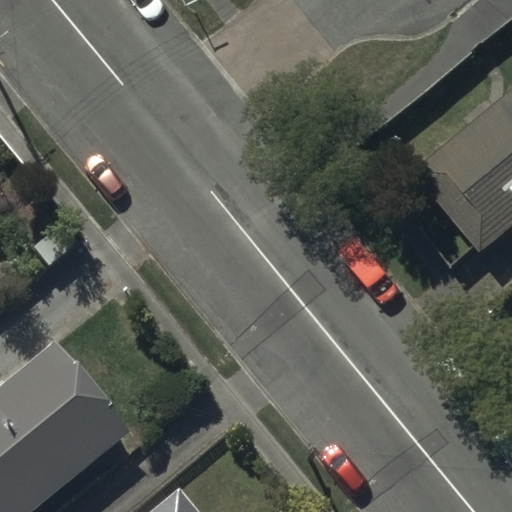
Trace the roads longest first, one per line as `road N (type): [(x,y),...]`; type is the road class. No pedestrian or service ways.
road 1 (residential): [(167,139),(473,511)]
road 2 (residential): [(335,0),(167,139)]
road 3 (residential): [(52,0),(167,139)]
